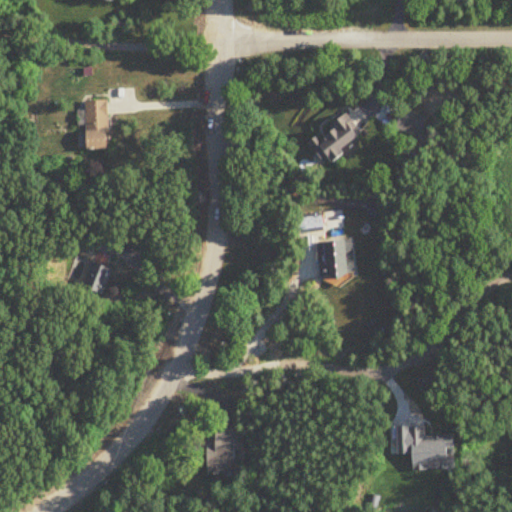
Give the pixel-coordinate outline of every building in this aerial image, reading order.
[(88,150),(110,150),(110,101),(88,101),(88,150)] [(312,144),(329,166),(365,136),(348,114),(312,144)] [(299,233),(325,233),(325,215),(299,215),(299,233)] [(115,259),(124,241),(106,232),(97,250),(115,259)] [(356,278),(355,242),(320,243),(321,279),(356,278)] [(114,270),(94,262),(84,288),(104,296),(114,270)] [(238,429),(213,430),(214,474),(239,473),(238,429)]
